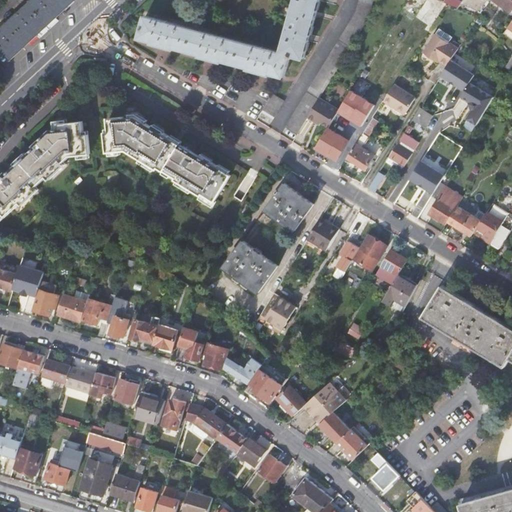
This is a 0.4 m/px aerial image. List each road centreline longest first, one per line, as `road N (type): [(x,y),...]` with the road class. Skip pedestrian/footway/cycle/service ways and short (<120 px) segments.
road 1 (residential): [(511,293),(113,51),(88,24)]
road 2 (residential): [(0,319),(218,386),(377,511)]
road 3 (secondary): [(0,107),(88,24)]
